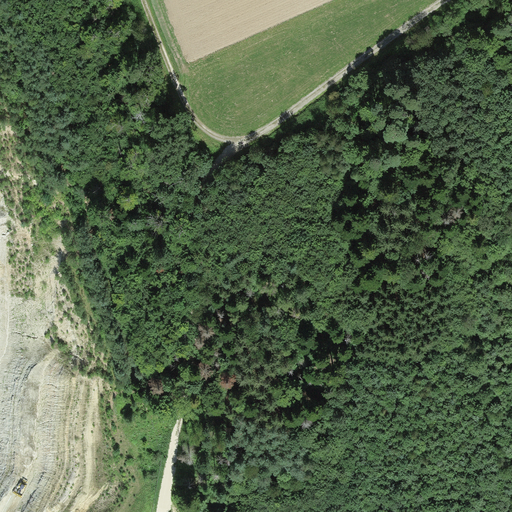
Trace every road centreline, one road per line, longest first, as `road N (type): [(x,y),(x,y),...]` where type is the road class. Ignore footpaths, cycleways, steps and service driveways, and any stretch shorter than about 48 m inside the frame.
road 1 (track): [(447,0),(268,130),(229,143),(190,114),(141,0)]
road 2 (track): [(245,142),(210,172),(189,230),(189,374),(163,511)]
